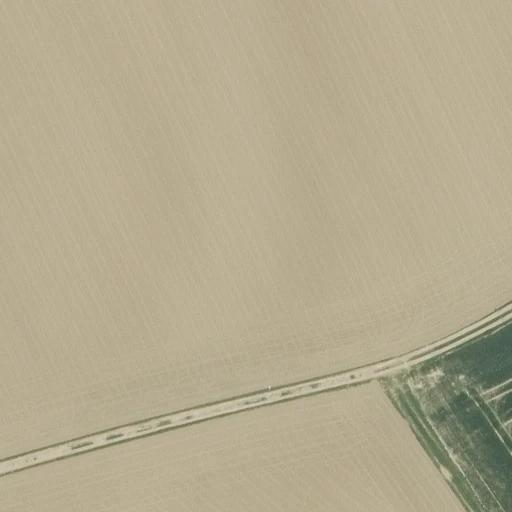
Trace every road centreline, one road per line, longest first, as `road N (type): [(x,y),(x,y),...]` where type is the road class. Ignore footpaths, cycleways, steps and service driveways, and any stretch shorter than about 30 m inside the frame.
road 1 (track): [(511,312),(393,367),(0,471)]
road 2 (track): [(473,511),(415,425),(393,367)]
